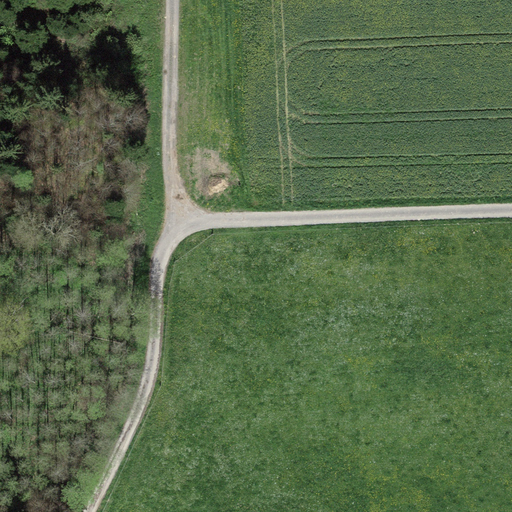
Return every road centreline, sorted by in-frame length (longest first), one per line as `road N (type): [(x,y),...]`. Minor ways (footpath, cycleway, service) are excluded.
road 1 (track): [(87,511),(143,397),(162,248),(186,229),(511,212)]
road 2 (track): [(186,229),(173,190),(169,0)]
